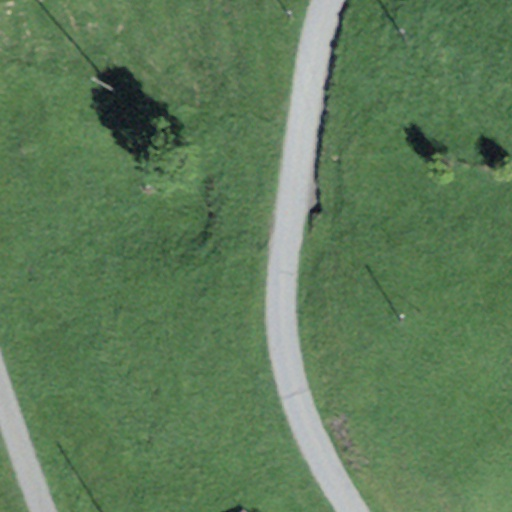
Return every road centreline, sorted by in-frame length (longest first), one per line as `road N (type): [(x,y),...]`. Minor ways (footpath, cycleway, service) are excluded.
road 1 (track): [(352,511),(297,406),(282,305),(327,0)]
road 2 (track): [(42,511),(0,394)]
